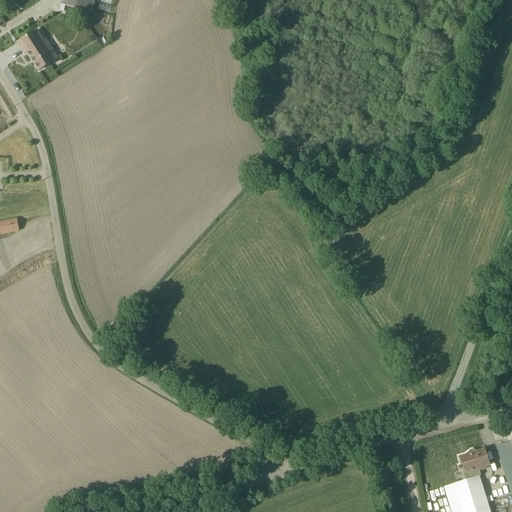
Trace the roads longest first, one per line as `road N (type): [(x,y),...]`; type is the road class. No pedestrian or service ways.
road 1 (unclassified): [(0,74),(37,138),(77,316),(126,372),(262,451),(283,473)]
road 2 (unclassified): [(511,244),(440,425)]
road 3 (unclassified): [(440,425),(283,473)]
road 4 (unclassified): [(283,473),(168,511)]
